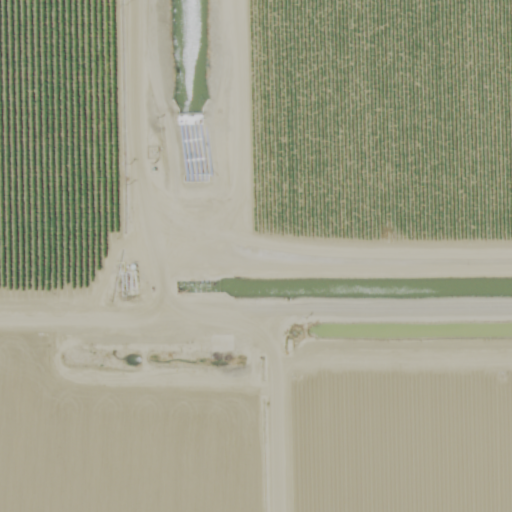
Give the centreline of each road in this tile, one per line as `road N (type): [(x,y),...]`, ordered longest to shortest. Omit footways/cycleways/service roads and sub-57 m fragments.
road 1 (residential): [(202,333),(211,0)]
road 2 (residential): [(134,326),(129,0)]
road 3 (residential): [(511,334),(202,333)]
road 4 (residential): [(276,511),(273,337)]
